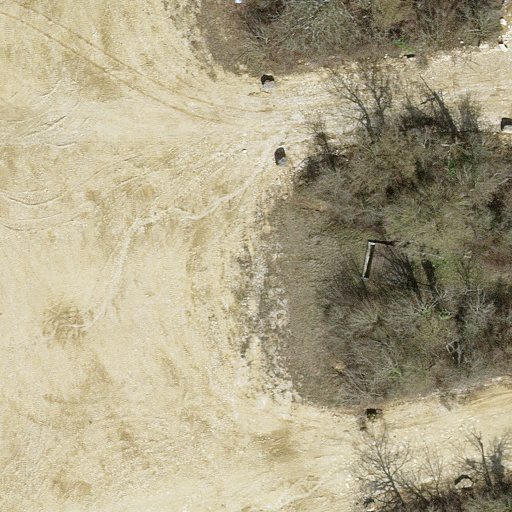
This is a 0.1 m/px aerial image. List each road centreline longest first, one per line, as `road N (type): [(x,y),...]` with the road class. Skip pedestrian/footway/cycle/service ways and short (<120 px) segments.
road 1 (track): [(0,129),(75,127),(136,511)]
road 2 (track): [(511,71),(75,127)]
road 3 (track): [(511,413),(298,464),(175,511)]
road 4 (track): [(46,0),(75,127)]
